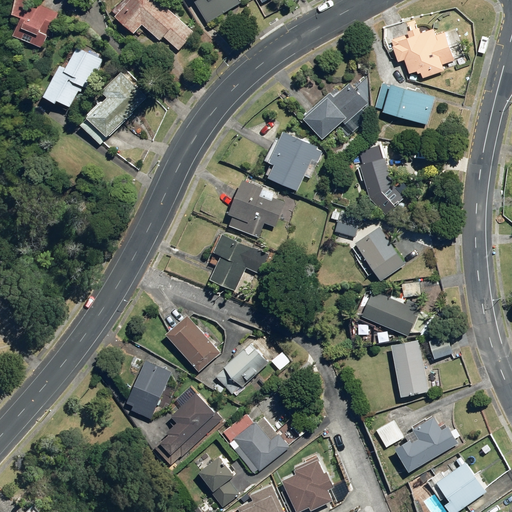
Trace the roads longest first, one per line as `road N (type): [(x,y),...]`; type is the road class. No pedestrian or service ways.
road 1 (tertiary): [(367,0),(286,43),(201,126),(104,305),(0,434)]
road 2 (tertiary): [(511,397),(475,262),(487,140),(508,55)]
